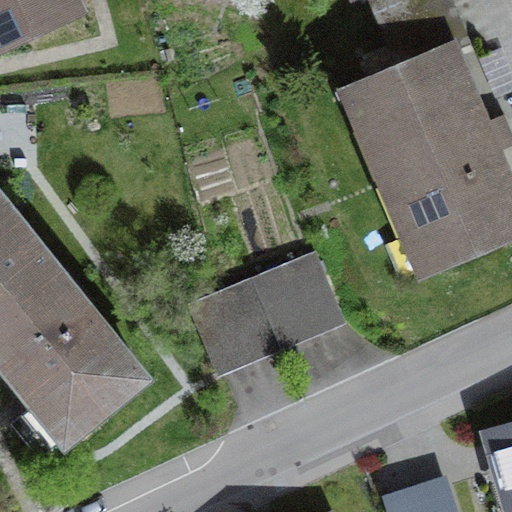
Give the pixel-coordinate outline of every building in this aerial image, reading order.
[(0,0),(0,46),(80,9),(75,0),(0,0)] [(404,64),(354,85),(432,270),(511,236),(511,193),(494,152),(501,149),(490,122),(483,125),(451,49),(460,45),(441,0),(404,0),(381,10),(404,64)] [(376,0),(381,10),(404,0),(376,0)] [(61,274),(0,198),(0,361),(35,404),(11,423),(40,458),(63,440),(65,442),(144,378),(80,298),(84,294),(65,271),(61,274)] [(254,279),(278,335),(338,310),(314,254),(254,279)] [(191,306),(215,362),(278,335),(254,279),(191,306)] [(511,422),(488,429),(510,510),(511,509),(511,422)] [(422,511),(416,492),(386,502),(388,511),(422,511)]
